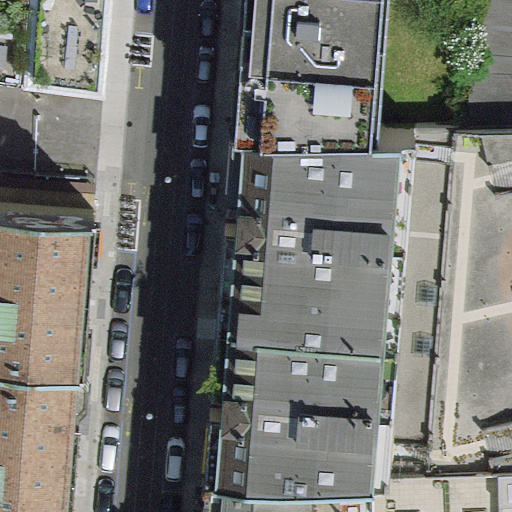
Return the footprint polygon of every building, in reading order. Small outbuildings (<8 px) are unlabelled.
[(31,0),(0,0),(0,77),(26,81),(31,0)] [(31,0),(26,81),(109,90),(114,33),(116,0),(31,0)] [(235,128),(372,127),(380,0),(245,0),(245,2),(235,128)] [(511,0),(482,0),(472,120),(511,119),(511,0)] [(429,469),(511,466),(511,124),(466,125),(457,126),(429,469)] [(220,318),(400,333),(416,126),(372,127),(235,128),(230,188),(220,318)] [(388,470),(429,469),(457,126),(416,126),(400,333),(388,470)] [(97,207),(0,198),(0,355),(84,362),(89,303),(97,207)] [(374,470),(388,470),(400,333),(220,318),(217,357),(208,473),(374,470)] [(72,511),(77,455),(84,362),(0,355),(0,511),(72,511)] [(388,470),(374,470),(374,511),(511,511),(511,466),(429,469),(388,470)] [(374,511),(374,470),(208,473),(204,511),(374,511)]
